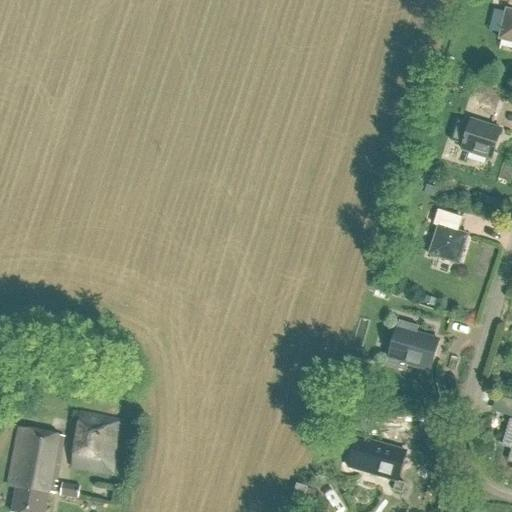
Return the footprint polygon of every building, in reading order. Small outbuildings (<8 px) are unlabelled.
[(511,43),(511,12),(507,11),(500,41),(511,43)] [(452,142),(453,142),(464,146),(463,151),(493,161),(502,132),(472,122),(471,126),(458,122),(452,142)] [(421,194),(437,200),(441,191),(424,185),(421,194)] [(470,235),(458,232),(462,219),(438,211),(434,224),(440,226),(430,256),(460,266),(470,235)] [(407,367),(428,373),(438,341),(417,335),(419,327),(399,321),(397,329),(396,329),(387,359),(388,360),(386,367),(405,373),(407,367)] [(342,368),(338,383),(363,389),(367,374),(357,371),(344,368),(342,368)] [(385,397),(357,388),(352,403),(381,412),(385,397)] [(114,477),(124,421),(82,413),(72,470),(114,477)] [(503,446),(511,448),(511,452),(510,458),(511,460),(511,421),(503,446)] [(17,430),(8,486),(16,488),(12,511),(44,511),(48,496),(48,493),(55,494),(56,488),(54,487),(55,482),(57,482),(64,437),(17,430)] [(368,473),(397,481),(394,491),(402,494),(405,485),(399,483),(407,451),(376,443),(368,473)] [(81,487),(63,484),(61,497),(78,500),(81,487)] [(289,511),(301,511),(308,492),(297,488),(290,511),(289,511)] [(441,501),(437,511),(450,511),(453,504),(441,501)]
